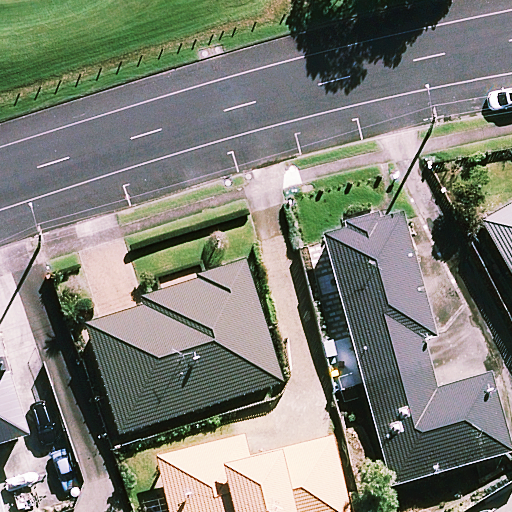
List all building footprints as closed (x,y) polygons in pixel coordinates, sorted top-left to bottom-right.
[(511,203),(476,224),(470,228),(511,301),(511,203)] [(430,337),(396,213),(318,234),(388,486),(506,453),(484,375),(431,390),(418,341),(430,337)] [(277,384),(240,265),(136,297),(140,308),(82,326),(116,434),(277,384)] [(0,511),(0,443),(22,437),(0,367),(0,511)] [(342,511),(325,441),(243,461),(238,439),(152,460),(165,511),(342,511)]
